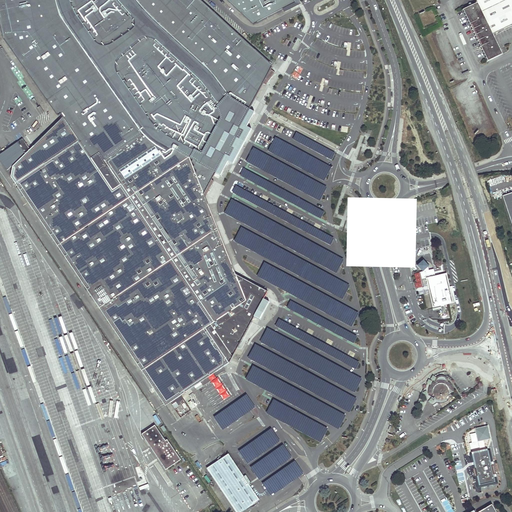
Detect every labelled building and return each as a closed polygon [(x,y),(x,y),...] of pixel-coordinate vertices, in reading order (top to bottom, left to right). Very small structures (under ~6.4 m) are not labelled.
[(242,146),(252,129),(247,126),(255,111),(250,109),(258,93),(264,83),(266,84),(275,73),(271,70),(272,68),(235,34),(222,23),(211,12),(203,5),(197,0),(0,0),(0,25),(3,39),(58,116),(61,112),(64,117),(13,166),(11,176),(48,232),(164,405),(228,362),(236,347),(239,349),(254,320),(251,318),(252,317),(253,315),(256,316),(259,311),(260,311),(262,311),(263,310),(264,309),(264,308),(264,306),(263,305),(262,304),(265,299),(262,298),(263,296),(266,290),(255,284),(242,277),(235,274),(234,271),(212,216),(203,194),(215,172),(221,175),(228,161),(233,163),(242,146)] [(226,0),(232,5),(254,25),(297,3),(295,0),(226,0)] [(511,0),(476,0),(478,3),(479,6),(465,13),(487,58),(501,51),(493,34),(511,24),(511,0)] [(478,3),(464,10),(465,13),(479,6),(478,3)] [(501,51),(487,58),(488,61),(502,54),(501,51)] [(336,153),(297,133),(293,140),(332,161),(336,153)] [(332,168),(276,138),(269,152),(325,182),(332,168)] [(328,188),(254,148),(246,163),(320,202),(328,188)] [(324,213),(244,170),(240,176),(321,219),(324,213)] [(335,239),(237,186),(233,194),(331,246),(335,239)] [(511,192),(502,196),(511,226),(511,192)] [(344,260),(232,200),(225,214),(337,274),(344,260)] [(351,286),(241,228),(234,242),(343,300),(351,286)] [(427,279),(433,307),(452,303),(452,302),(455,302),(454,299),(452,300),(450,291),(452,291),(451,287),(449,288),(446,274),(435,277),(433,270),(428,271),(428,267),(429,266),(423,260),(417,266),(423,272),(420,273),(421,280),(427,279)] [(360,314),(265,263),(257,277),(352,328),(360,314)] [(269,299),(263,296),(262,298),(265,299),(262,304),(263,305),(264,306),(264,308),(264,309),(263,310),(262,311),(260,311),(259,311),(256,316),(253,315),(252,317),(258,320),(269,299)] [(358,337),(291,302),(287,309),(354,344),(358,337)] [(360,363),(280,320),(276,327),(356,370),(360,363)] [(363,380),(268,329),(261,343),(355,393),(363,380)] [(350,414),(358,400),(256,345),(248,359),(350,414)] [(346,417),(253,367),(246,380),(339,430),(346,417)] [(449,391),(454,390),(454,389),(453,387),(452,385),(451,384),(450,383),(449,382),(448,381),(446,380),(445,380),(444,379),(442,379),(440,379),(439,379),(438,380),(436,380),(435,381),(433,382),(432,383),(431,384),(430,385),(429,387),(429,388),(428,389),(428,390),(428,391),(434,392),(434,393),(432,393),(432,394),(432,395),(433,396),(433,397),(434,398),(435,399),(436,400),(438,401),(439,401),(441,401),(442,401),(443,401),(445,401),(446,400),(447,400),(448,399),(449,398),(449,397),(450,396),(448,395),(449,394),(449,392),(449,391)] [(247,395),(214,418),(223,431),(256,408),(247,395)] [(329,430),(274,400),(267,414),(321,443),(329,430)] [(167,467),(180,458),(168,439),(166,441),(155,425),(142,434),(152,450),(154,449),(167,467)] [(491,438),(488,427),(476,429),(477,433),(479,441),(484,440),(491,438)] [(271,429),(239,452),(248,465),(280,442),(271,429)] [(477,433),(470,434),(472,443),(479,441),(477,433)] [(484,442),(484,440),(479,441),(472,443),(470,443),(471,450),(477,448),(478,451),(486,449),(485,446),(484,442)] [(283,445),(251,469),(260,481),(292,458),(283,445)] [(152,450),(165,468),(167,467),(154,449),(152,450)] [(488,449),(486,449),(478,451),(472,452),(479,486),(495,483),(488,449)] [(235,511),(244,511),(260,502),(230,454),(207,468),(235,511)] [(166,470),(182,460),(180,458),(167,467),(165,468),(166,470)] [(295,462),(262,485),(271,497),(304,474),(295,462)] [(198,484),(191,488),(189,484),(186,485),(195,500),(204,494),(198,484)]
